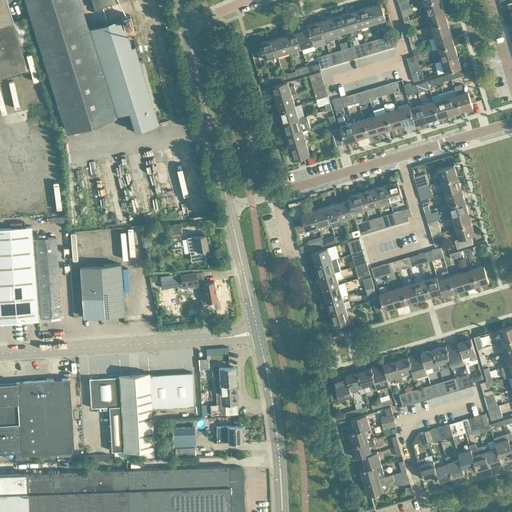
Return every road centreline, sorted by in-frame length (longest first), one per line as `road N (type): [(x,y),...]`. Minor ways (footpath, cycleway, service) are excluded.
road 1 (residential): [(511,127),(229,210)]
road 2 (unclassified): [(0,355),(258,335)]
road 3 (unclassified): [(229,210),(186,27)]
road 4 (unclassified): [(282,511),(258,335)]
road 5 (unclassified): [(258,335),(229,210)]
